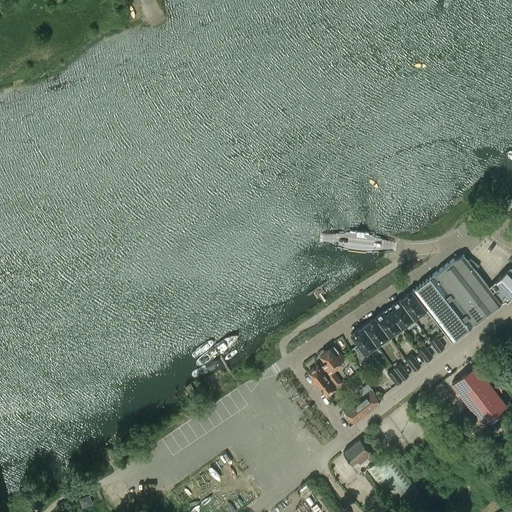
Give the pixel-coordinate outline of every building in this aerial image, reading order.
[(434,273),(474,324),(501,302),(489,286),(475,268),(480,266),(471,259),(469,261),(464,255),(452,259),(434,273)] [(511,267),(510,266),(489,286),(501,302),(505,301),(507,302),(511,297),(511,267)] [(413,289),(412,290),(426,309),(452,341),(474,324),(434,273),(413,289)] [(412,290),(399,299),(414,319),(426,310),(412,290)] [(414,319),(399,299),(387,307),(401,327),(414,319)] [(387,307),(375,316),(389,336),(401,327),(387,307)] [(375,316),(363,325),(377,345),(389,336),(375,316)] [(377,345),(363,325),(350,334),(364,354),(377,345)] [(435,335),(428,340),(438,352),(444,347),(435,335)] [(423,344),(416,349),(426,361),(432,356),(423,344)] [(315,366),(309,371),(326,394),(335,388),(335,387),(342,381),(334,371),(339,367),(338,366),(342,362),(341,361),(344,359),(334,345),(321,355),(325,359),(323,360),(325,363),(318,369),(315,366)] [(412,353),(405,359),(414,370),(421,365),(412,353)] [(400,362),(387,372),(396,384),(409,374),(400,362)] [(476,365),(452,383),(482,423),(506,404),(476,365)] [(371,388),(343,409),(355,423),(379,403),(371,388)] [(360,438),(343,452),(353,463),(358,460),(360,463),(368,457),(371,461),(375,457),(369,451),(360,438)] [(387,451),(366,467),(398,507),(419,491),(387,451)] [(109,495),(122,482),(118,478),(105,490),(109,495)] [(118,490),(105,498),(114,511),(127,503),(118,490)] [(511,511),(511,502),(498,511),(511,511)] [(31,507),(31,508),(31,509),(31,510),(31,511),(32,511),(38,511),(39,511),(40,511),(40,510),(41,509),(41,508),(41,507),(40,506),(40,505),(39,505),(39,504),(38,503),(37,503),(36,503),(35,503),(34,503),(33,504),(32,504),(32,505),(31,506),(31,507)]
